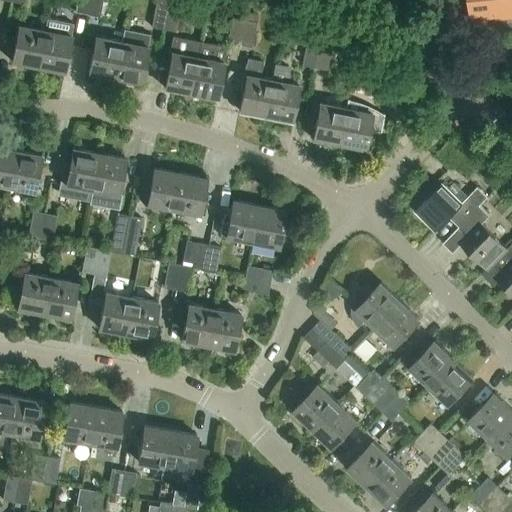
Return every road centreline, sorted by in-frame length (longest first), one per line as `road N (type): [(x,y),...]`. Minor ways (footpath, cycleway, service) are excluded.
road 1 (residential): [(358,206),(203,137),(121,116),(0,105)]
road 2 (residential): [(240,418),(189,389),(115,368),(0,350)]
road 3 (residential): [(240,418),(329,244),(358,206)]
road 4 (residential): [(511,356),(358,206)]
road 5 (residential): [(358,206),(470,91)]
road 6 (unclassified): [(470,91),(366,0)]
road 7 (residential): [(335,511),(240,418)]
